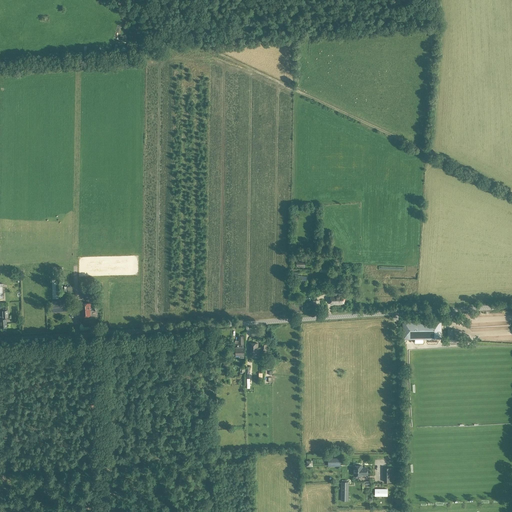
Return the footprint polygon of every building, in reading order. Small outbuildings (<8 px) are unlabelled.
[(344,304),(343,296),(336,296),(336,294),(333,294),(333,297),(331,297),(331,305),(344,304)] [(67,311),(67,301),(53,302),(53,312),(67,311)] [(81,309),(82,309),(82,317),(90,316),(90,309),(91,309),(90,303),(80,304),(81,309)] [(7,316),(8,316),(8,310),(2,311),(3,314),(0,314),(1,318),(1,319),(0,319),(1,327),(7,327),(7,319),(7,316)] [(410,321),(410,320),(410,321),(403,321),(404,339),(419,339),(419,338),(422,338),(422,337),(429,337),(429,338),(440,337),(440,321),(409,322),(409,321),(410,321)] [(238,336),(238,345),(238,348),(236,348),(236,356),(236,357),(239,357),(239,356),(244,356),(244,348),(243,348),(243,345),(244,345),(244,336),(238,336)] [(258,355),(258,343),(249,343),(249,355),(258,355)] [(354,467),(354,477),(362,477),(362,476),(367,476),(367,469),(363,469),(363,470),(362,470),(362,467),(354,467)] [(384,468),(384,482),(393,482),(393,468),(384,468)]
